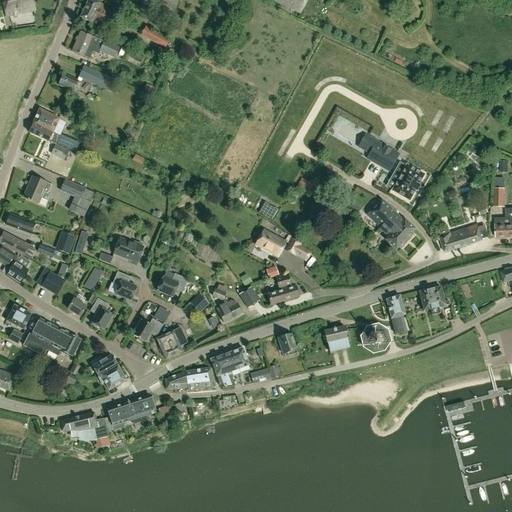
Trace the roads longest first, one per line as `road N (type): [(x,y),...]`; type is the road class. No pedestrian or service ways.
road 1 (residential): [(149,379),(170,396),(242,390),(404,352),(511,303)]
road 2 (tertiary): [(149,379),(360,300)]
road 3 (residential): [(0,183),(73,0)]
road 4 (tertiary): [(360,300),(511,258)]
road 5 (tertiary): [(149,379),(109,400),(58,411),(0,401)]
road 6 (residential): [(112,349),(0,277)]
